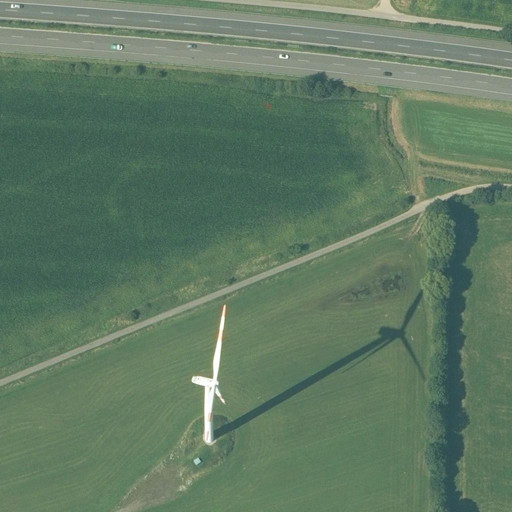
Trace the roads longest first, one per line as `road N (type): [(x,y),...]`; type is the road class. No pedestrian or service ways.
road 1 (unclassified): [(0,382),(477,187),(511,188)]
road 2 (motorway): [(511,52),(0,2)]
road 3 (motorway): [(0,37),(511,84)]
road 4 (unclassified): [(511,32),(211,0)]
